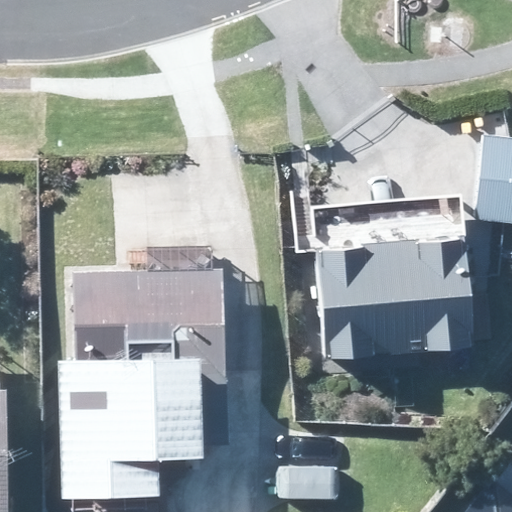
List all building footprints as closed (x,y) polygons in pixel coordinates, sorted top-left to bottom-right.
[(484,216),(511,219),(511,136),(493,135),(484,216)] [(331,246),(338,354),(485,343),(483,325),(489,325),(483,245),(479,247),(478,236),(331,246)] [(175,454),(189,455),(224,452),(223,439),(242,439),(235,266),(227,266),(130,270),(107,271),(85,271),(88,358),(75,358),(80,493),(144,489),(177,488),(175,454)] [(0,511),(26,511),(24,387),(12,386),(0,386),(0,511)] [(407,494),(426,487),(418,469),(400,476),(407,494)] [(511,511),(511,504),(500,496),(488,511),(511,511)]
